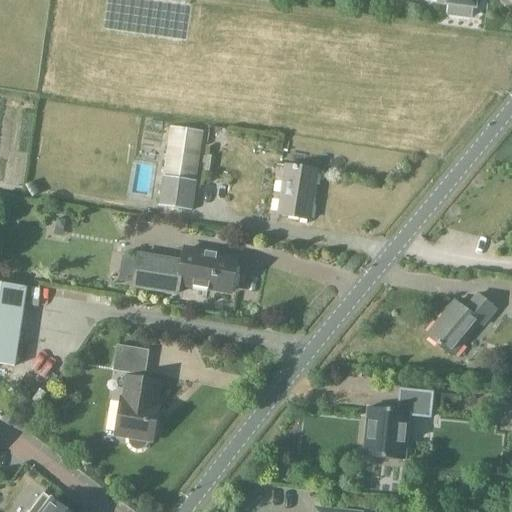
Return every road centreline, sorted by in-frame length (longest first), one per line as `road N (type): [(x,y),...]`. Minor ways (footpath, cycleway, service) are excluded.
road 1 (tertiary): [(181,511),(511,104)]
road 2 (residential): [(100,511),(0,431)]
